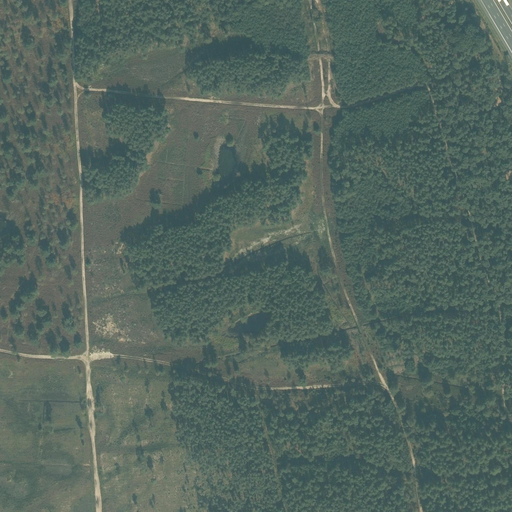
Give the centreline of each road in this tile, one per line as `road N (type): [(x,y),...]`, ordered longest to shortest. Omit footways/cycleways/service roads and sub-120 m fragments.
road 1 (track): [(511,420),(496,300),(428,88),(323,108)]
road 2 (track): [(97,511),(74,88)]
road 3 (track): [(421,511),(408,437),(338,274),(326,226),(323,108)]
road 4 (track): [(86,356),(165,363),(257,388),(384,383)]
road 5 (track): [(323,108),(74,88)]
